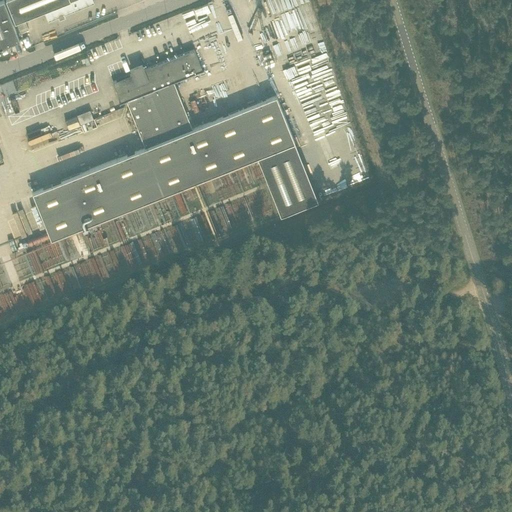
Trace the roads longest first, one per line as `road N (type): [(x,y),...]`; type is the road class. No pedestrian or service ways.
road 1 (track): [(0,448),(84,363),(164,299),(196,286),(482,298)]
road 2 (tertiary): [(390,0),(511,410)]
road 3 (unclassified): [(0,68),(179,0)]
